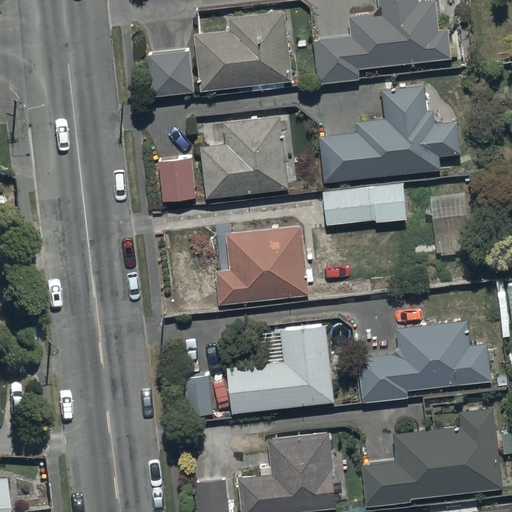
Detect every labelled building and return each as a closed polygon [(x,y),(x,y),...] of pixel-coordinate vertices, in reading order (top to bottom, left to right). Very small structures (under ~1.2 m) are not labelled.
[(351,36),(313,39),(317,84),(359,80),(358,67),(451,58),(449,28),(439,29),(436,1),(419,2),(418,0),(378,0),(379,5),(371,14),(349,17),(351,36)] [(228,30),(194,34),(200,92),(292,82),(285,11),(226,17),(228,30)] [(190,51),(149,55),(153,96),(194,92),(190,51)] [(359,132),(319,136),(324,182),(441,170),(440,157),(460,155),(456,123),(434,125),(433,112),(426,112),(424,87),(384,90),(387,120),(358,123),(359,132)] [(226,143),(200,146),(206,200),(289,190),(281,116),(224,122),(226,143)] [(192,159),(157,162),(160,201),(195,198),(192,159)] [(402,184),(323,193),(326,225),(375,220),(376,224),(406,220),(402,184)] [(467,190),(430,193),(436,252),(473,248),(467,190)] [(303,226),(226,234),(229,270),(214,272),(217,306),(310,297),(303,226)] [(511,277),(506,278),(508,300),(499,301),(504,333),(511,331),(511,277)] [(394,355),(358,359),(363,404),(409,399),(409,392),(493,381),(488,343),(469,346),(466,320),(398,329),(399,347),(394,355)] [(283,361),(227,367),(232,415),(334,404),(326,325),(280,330),(283,361)] [(213,414),(209,377),(181,379),(185,416),(213,414)] [(397,460),(360,464),(365,507),(410,502),(409,498),(501,489),(493,409),(458,412),(460,428),(394,435),(397,460)] [(327,433),(268,439),(272,474),(238,478),(241,511),(290,511),(335,508),(327,433)] [(0,478),(0,511),(9,511),(7,478),(0,478)] [(228,511),(227,481),(196,482),(197,511),(228,511)]
